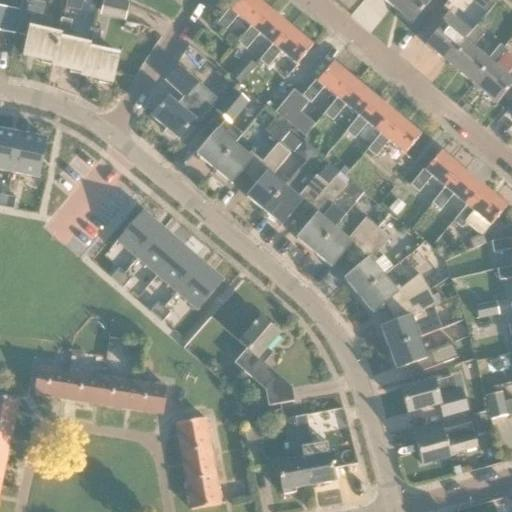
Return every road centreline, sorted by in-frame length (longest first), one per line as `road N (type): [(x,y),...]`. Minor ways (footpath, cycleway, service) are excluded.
road 1 (residential): [(396,507),(360,386),(335,336),(265,262),(110,133)]
road 2 (residential): [(21,511),(40,426),(155,439),(169,511)]
road 3 (residential): [(511,168),(306,0)]
road 4 (residential): [(110,133),(199,0)]
